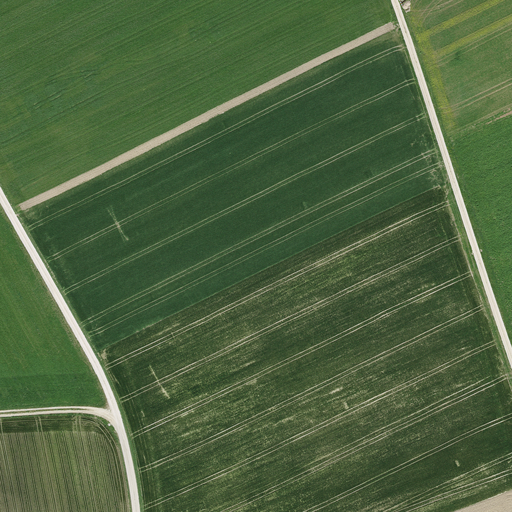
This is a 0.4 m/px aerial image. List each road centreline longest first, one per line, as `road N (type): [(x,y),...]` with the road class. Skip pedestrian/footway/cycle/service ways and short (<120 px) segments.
road 1 (track): [(394,0),(511,358)]
road 2 (track): [(135,511),(107,388),(0,191)]
road 3 (track): [(0,413),(86,409),(120,420)]
